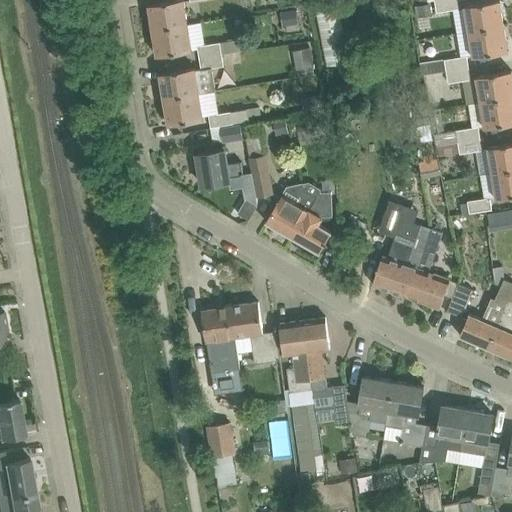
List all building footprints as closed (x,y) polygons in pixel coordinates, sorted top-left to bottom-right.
[(153,29),(188,24),(183,0),(172,0),(149,4),(149,5),(150,5),(153,29)] [(460,8),(458,0),(435,0),(437,11),(460,8)] [(494,0),(466,5),(470,30),(505,24),(500,0),(494,0)] [(420,4),(422,17),(431,15),(429,3),(420,4)] [(348,61),(341,7),(318,9),(324,63),(348,61)] [(283,25),(299,23),(297,9),(281,12),(283,25)] [(157,55),(193,49),(188,24),(153,29),(157,54),(157,55)] [(474,56),(489,53),(509,50),(505,24),(470,30),(474,56)] [(221,41),(198,45),(200,57),(223,53),(221,41)] [(293,50),(297,70),(315,66),(311,46),(293,50)] [(225,65),(223,53),(200,57),(202,66),(160,73),(160,74),(161,74),(165,98),(217,90),(213,68),(225,65)] [(447,70),(469,67),(467,56),(445,59),(446,62),(447,70)] [(449,83),(463,80),(471,79),(471,78),(469,67),(447,70),(449,83)] [(511,69),(493,73),(478,75),(482,101),(511,96),(511,69)] [(200,93),(217,90),(165,98),(169,122),(168,122),(168,124),(204,118),(200,93)] [(344,107),(341,90),(328,92),(331,109),(344,107)] [(412,93),(416,115),(429,113),(425,91),(412,93)] [(511,96),(482,101),(486,126),(501,124),(511,122),(511,96)] [(321,107),(304,110),(290,113),(294,129),(324,123),(321,107)] [(248,109),(210,115),(211,127),(250,121),(248,109)] [(276,127),(287,125),(286,118),(274,120),(276,127)] [(413,126),(416,142),(434,139),(430,122),(413,126)] [(221,141),(242,138),(240,125),(220,128),(221,141)] [(481,137),(479,126),(473,127),(445,132),(434,134),(436,145),(459,141),(481,137)] [(211,128),(193,130),(193,140),(212,138),(211,128)] [(262,135),(247,137),(257,196),(272,194),(262,135)] [(481,137),(459,141),(460,152),(476,149),(480,174),(511,168),(511,142),(489,146),(482,147),(481,137)] [(226,148),(217,150),(198,153),(203,185),(231,181),(230,176),(244,174),(242,161),(229,163),(226,148)] [(425,176),(441,170),(437,156),(420,162),(425,176)] [(511,194),(511,168),(480,174),(484,197),(468,199),(470,212),(493,208),(491,198),(511,194)] [(294,237),(322,187),(310,180),(288,184),(277,204),(267,221),(294,237)] [(317,223),(321,216),(333,215),(332,190),(322,191),(322,187),(294,237),(320,252),(332,231),(317,223)] [(247,198),(238,212),(249,219),(258,204),(247,198)] [(491,231),(503,228),(501,211),(488,213),(491,231)] [(459,216),(460,224),(481,223),(481,215),(459,216)] [(384,254),(380,264),(373,283),(408,296),(433,227),(402,216),(395,236),(414,243),(407,262),(384,254)] [(451,278),(430,270),(443,232),(433,227),(408,296),(441,307),(451,278)] [(503,286),(497,298),(508,303),(489,347),(511,356),(511,281),(506,279),(504,265),(493,266),(496,283),(503,286)] [(447,311),(463,317),(474,289),(458,283),(447,311)] [(492,296),(483,318),(470,312),(460,335),(489,347),(508,303),(497,298),(492,296)] [(233,337),(237,337),(239,352),(254,349),(256,363),(281,359),(277,330),(264,332),(259,301),(228,306),(233,337)] [(202,309),(207,340),(210,357),(225,355),(228,372),(216,374),(219,393),(244,390),(239,352),(237,337),(233,337),(228,306),(202,309)] [(0,343),(10,342),(4,311),(0,311),(0,343)] [(326,316),(304,319),(317,404),(335,402),(337,414),(349,412),(348,400),(345,384),(327,386),(322,349),(331,348),(326,316)] [(288,369),(302,472),(300,473),(302,487),(327,484),(317,404),(304,319),(280,322),(285,355),(302,352),(302,356),(296,357),(297,368),(288,369)] [(370,420),(387,422),(394,380),(364,375),(360,402),(348,400),(349,412),(353,434),(367,437),(370,420)] [(401,442),(424,446),(428,424),(416,422),(417,414),(419,415),(425,385),(394,380),(387,422),(386,425),(403,428),(401,442)] [(288,405),(287,398),(275,400),(277,413),(289,411),(288,405)] [(0,402),(0,427),(2,438),(26,434),(20,399),(0,402)] [(424,446),(421,460),(435,457),(436,460),(447,459),(449,447),(462,450),(469,409),(443,405),(440,426),(428,424),(424,446)] [(478,497),(492,495),(496,466),(500,443),(489,441),(494,413),(469,409),(462,450),(485,454),(478,497)] [(269,421),(271,460),(290,459),(287,420),(269,421)] [(231,423),(208,427),(213,457),(216,457),(220,486),(237,483),(233,454),(236,454),(231,423)] [(268,440),(255,441),(256,453),(269,451),(268,440)] [(511,449),(509,468),(496,466),(492,495),(504,497),(505,491),(511,491),(511,449)] [(30,457),(6,462),(12,497),(36,492),(30,457)] [(358,469),(356,457),(341,459),(343,471),(358,469)] [(443,509),(438,486),(423,489),(428,511),(443,509)] [(0,498),(0,500),(2,511),(39,511),(36,492),(12,497),(0,498)] [(476,511),(474,499),(461,502),(462,511),(476,511)] [(444,504),(445,511),(461,511),(460,501),(444,504)]
